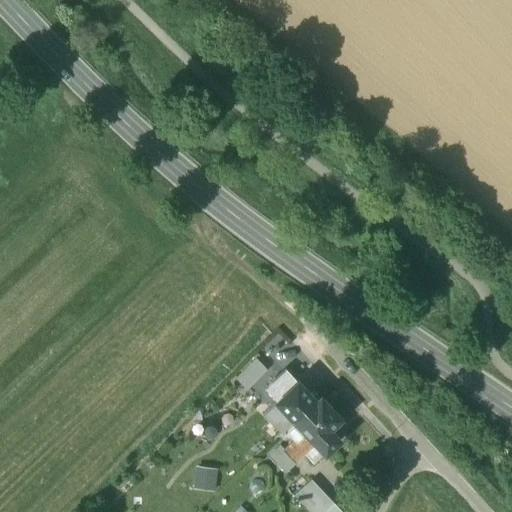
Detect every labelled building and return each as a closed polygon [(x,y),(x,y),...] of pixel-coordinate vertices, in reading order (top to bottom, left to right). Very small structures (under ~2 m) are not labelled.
[(257,358),(235,378),(246,390),(268,369),(257,358)] [(317,402),(298,381),(275,402),(285,412),(295,423),(317,402)] [(317,402),(295,423),(314,443),(325,454),(339,440),(329,430),(341,419),(330,407),(331,407),(324,399),(323,400),(321,398),(317,402)] [(285,412),(273,423),(283,434),(295,423),(285,412)] [(284,449),(283,450),(294,462),(314,443),(303,431),(284,449)] [(281,445),(271,455),(285,470),(294,462),(283,450),(284,449),(281,445)] [(194,487),(215,490),(219,469),(198,466),(194,487)] [(311,480),(295,495),(304,505),(320,489),(311,480)] [(323,511),(333,503),(320,489),(304,505),(310,511),(323,511)]
